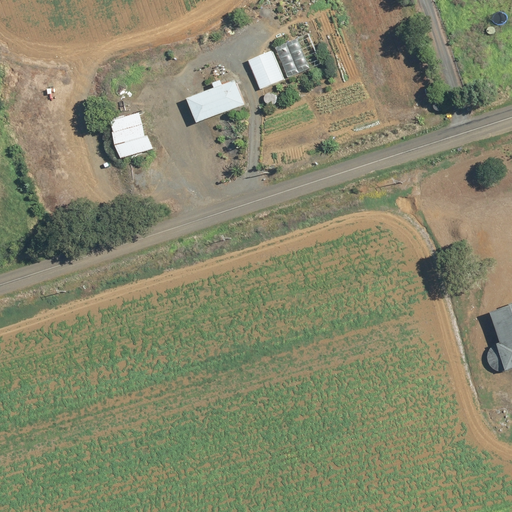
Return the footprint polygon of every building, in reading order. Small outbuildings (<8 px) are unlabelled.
[(278,50),(289,78),(320,65),(308,35),(277,48),(278,50)] [(289,78),(278,50),(250,61),(262,89),(289,78)] [(246,105),(237,81),(191,100),(201,123),(246,105)] [(154,150),(144,113),(114,121),(124,158),(154,150)] [(511,369),(511,307),(492,312),(500,344),(498,345),(496,346),(494,347),(492,349),(491,351),(490,353),(489,356),(489,358),(489,360),(490,363),(491,365),(492,367),(494,368),(496,370),(498,371),(501,371),(503,371),(505,371),(507,371),(511,369)]
